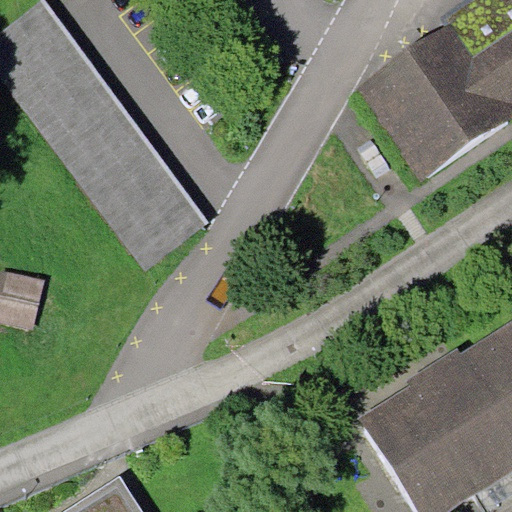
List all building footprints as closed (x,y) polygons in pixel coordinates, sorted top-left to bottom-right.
[(511,0),(460,0),(440,14),(447,25),(357,85),(422,182),(511,121),(511,0)] [(208,220),(42,1),(0,33),(0,79),(144,268),(208,220)] [(46,280),(4,269),(0,285),(0,321),(32,330),(46,280)] [(409,386),(359,418),(418,511),(443,511),(511,469),(511,320),(461,352),(457,348),(406,379),(409,386)] [(141,511),(120,478),(64,511),(141,511)]
